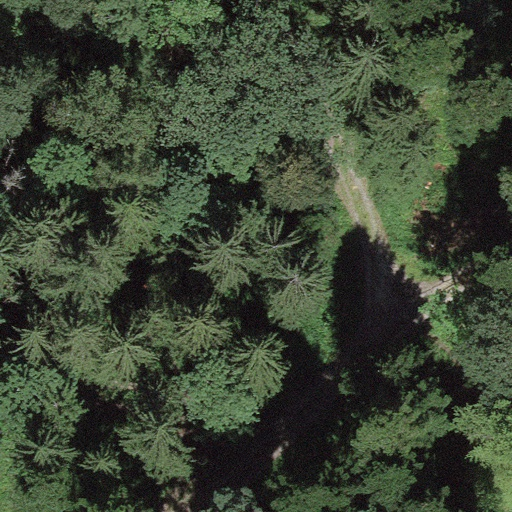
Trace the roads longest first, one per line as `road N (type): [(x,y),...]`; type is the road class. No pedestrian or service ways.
road 1 (track): [(511,251),(414,317),(199,511)]
road 2 (track): [(258,0),(414,317)]
